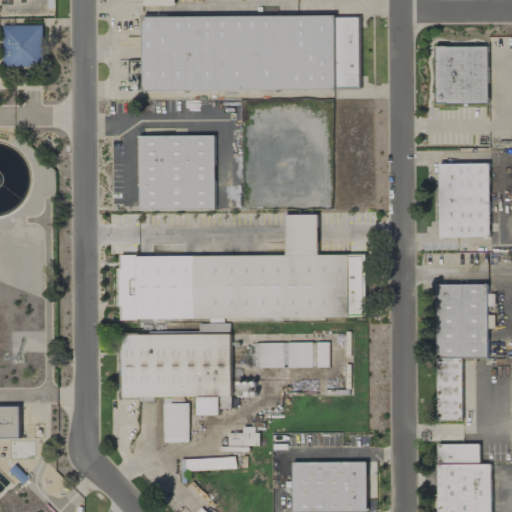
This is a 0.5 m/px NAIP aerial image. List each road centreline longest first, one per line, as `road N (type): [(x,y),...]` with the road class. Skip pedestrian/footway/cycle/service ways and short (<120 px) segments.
road 1 (residential): [(398,0),(402,511)]
road 2 (residential): [(84,0),(83,452)]
